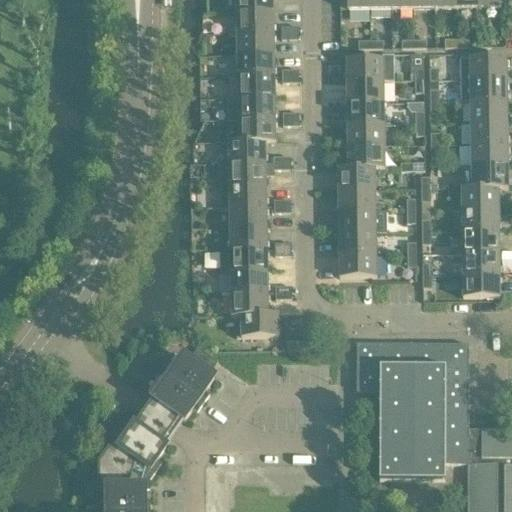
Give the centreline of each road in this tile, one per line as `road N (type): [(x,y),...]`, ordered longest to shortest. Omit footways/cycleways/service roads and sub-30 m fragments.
road 1 (residential): [(511,322),(317,323),(313,0)]
road 2 (tertiary): [(137,0),(138,113),(123,207),(106,250),(48,341)]
road 3 (residential): [(48,341),(175,437)]
